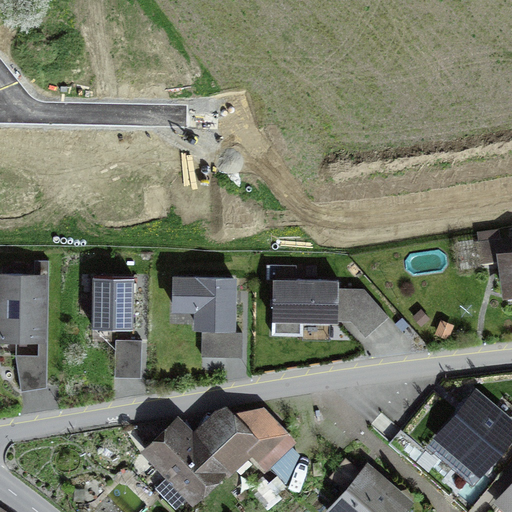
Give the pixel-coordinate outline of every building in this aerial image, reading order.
[(36,144),(0,143),(0,185),(5,186),(5,208),(65,210),(66,144),(36,144)] [(136,145),(105,144),(103,207),(164,209),(166,146),(136,145)] [(511,252),(502,254),(500,240),(479,242),(482,260),(502,257),(507,292),(511,291),(511,252)] [(34,274),(1,273),(0,322),(0,336),(40,337),(41,274),(48,274),(48,260),(34,259),(34,274)] [(133,276),(93,275),(92,326),(132,327),(133,276)] [(233,278),(175,277),(174,307),(197,307),(197,326),(233,326),(233,278)] [(338,280),(273,279),(272,334),(302,334),(303,319),(338,320),(338,319),(338,287),(338,280)] [(364,287),(338,287),(338,319),(351,319),(365,335),(388,315),(364,287)] [(240,335),(203,334),(203,354),(240,355),(240,335)] [(140,342),(117,341),(116,373),(140,373),(140,342)] [(481,464),(511,428),(511,427),(476,397),(445,433),(481,464)] [(152,448),(194,491),(253,434),(266,447),(281,433),(257,409),(232,413),(229,409),(193,443),(176,425),(152,448)] [(394,511),(404,502),(368,471),(337,507),(342,511),(394,511)]
